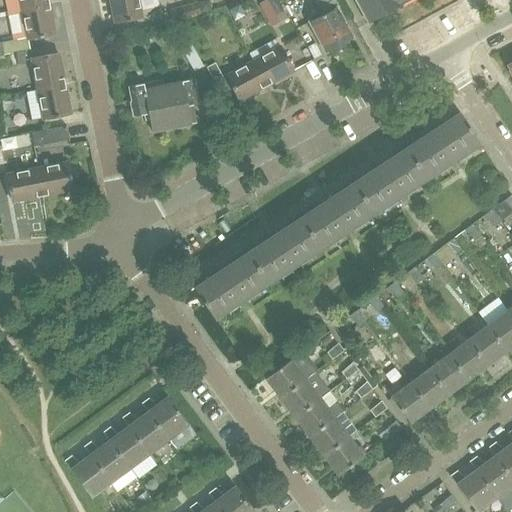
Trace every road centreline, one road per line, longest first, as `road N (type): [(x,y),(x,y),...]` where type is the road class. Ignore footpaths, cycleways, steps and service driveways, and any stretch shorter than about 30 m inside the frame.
road 1 (residential): [(123,243),(442,56)]
road 2 (residential): [(319,511),(123,243)]
road 3 (residential): [(123,243),(78,0)]
road 4 (residential): [(511,406),(366,511)]
road 5 (residential): [(511,162),(442,56)]
road 6 (residential): [(0,255),(123,243)]
